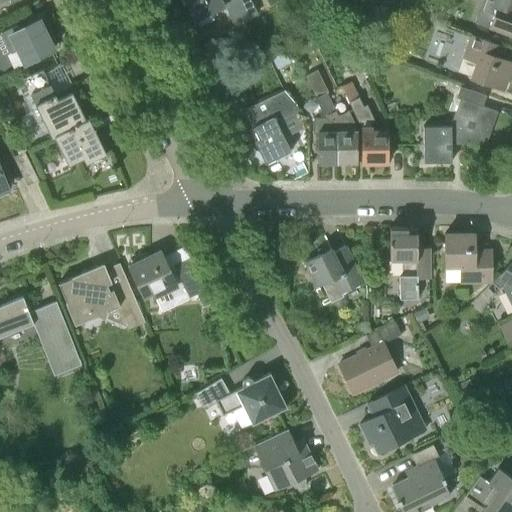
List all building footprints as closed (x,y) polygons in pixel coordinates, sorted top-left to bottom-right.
[(185,0),(195,20),(223,6),(220,0),(185,0)] [(511,36),(511,0),(483,0),(480,10),(494,15),(489,28),(511,36)] [(16,25),(1,32),(11,52),(17,49),(24,63),(54,48),(40,19),(19,30),(16,25)] [(472,34),(458,73),(503,89),(507,79),(509,80),(511,70),(511,62),(500,58),(504,46),(496,43),(485,39),(472,34)] [(271,58),(276,68),(290,62),(285,51),(271,58)] [(86,121),(86,120),(72,92),(57,100),(42,70),(22,78),(51,138),(54,136),(86,121)] [(305,76),(315,98),(324,115),(341,132),(336,132),(336,163),(357,163),(356,130),(355,130),(348,111),(338,115),(335,111),(326,93),(328,92),(317,70),(305,76)] [(358,97),(351,82),(342,85),(358,119),(361,131),(361,163),(388,163),(388,132),(372,132),(372,128),(372,123),(374,123),(367,106),(363,107),(359,97),(358,97)] [(423,125),(423,163),(451,162),(451,145),(451,139),(465,139),(468,139),(485,146),(497,111),(481,105),(485,94),(459,84),(455,96),(459,97),(460,98),(450,125),(449,125),(423,125)] [(250,106),(244,109),(255,131),(251,133),(265,163),(267,162),(274,159),(290,151),(284,137),(303,128),(296,113),(300,112),(296,103),(284,89),(250,106)] [(313,115),(313,132),(317,132),(318,163),(336,163),(336,132),(341,132),(324,115),(313,115)] [(86,120),(86,121),(54,136),(68,165),(83,158),(86,164),(106,154),(89,119),(86,120)] [(0,192),(8,189),(0,167),(0,192)] [(407,229),(407,227),(389,227),(390,260),(404,260),(404,270),(402,270),(402,276),(399,277),(399,297),(418,297),(417,276),(429,276),(429,250),(417,250),(416,229),(407,229)] [(474,233),(444,234),(445,267),(460,267),(460,282),(491,282),(491,256),(491,250),(474,250),(474,233)] [(364,282),(345,245),(333,252),(331,248),(305,261),(317,286),(322,284),(326,292),(335,287),(339,295),(364,282)] [(131,264),(129,265),(144,297),(154,292),(156,297),(172,289),(178,302),(189,297),(196,293),(203,307),(212,303),(205,289),(190,258),(169,268),(163,256),(160,250),(150,254),(143,258),(130,259),(131,264)] [(511,261),(492,282),(498,288),(501,285),(511,306),(511,261)] [(109,290),(107,284),(111,283),(103,264),(59,282),(73,319),(91,311),(104,317),(107,311),(118,306),(127,329),(144,322),(128,283),(109,290)] [(0,336),(33,324),(40,321),(57,364),(77,356),(56,301),(29,312),(23,296),(0,305),(0,336)] [(424,307),(413,313),(418,323),(430,317),(424,307)] [(353,393),(397,372),(383,343),(401,334),(394,321),(365,335),(371,348),(339,363),(353,393)] [(221,377),(196,392),(203,407),(216,401),(223,415),(243,406),(252,424),(287,407),(270,372),(262,376),(253,380),(253,379),(252,378),(250,377),(249,377),(248,377),(248,376),(246,377),(245,377),(244,378),(242,379),(242,380),(241,382),(241,383),(241,385),(242,386),(235,389),(235,390),(229,393),(221,377)] [(474,374),(458,383),(468,400),(484,391),(474,374)] [(378,452),(412,435),(404,418),(416,412),(403,385),(377,398),(383,412),(359,423),(369,443),(372,441),(378,452)] [(294,442),(288,429),(253,445),(275,490),(291,482),(294,488),(305,488),(305,476),(317,470),(302,438),(294,442)] [(491,433),(482,446),(490,452),(500,440),(491,433)] [(416,511),(421,511),(432,507),(431,504),(450,495),(444,482),(445,481),(434,458),(417,466),(419,472),(392,485),(398,499),(397,500),(402,511),(414,511),(416,511)] [(511,511),(511,477),(498,468),(488,481),(479,475),(464,495),(483,509),(480,511),(511,511)]
